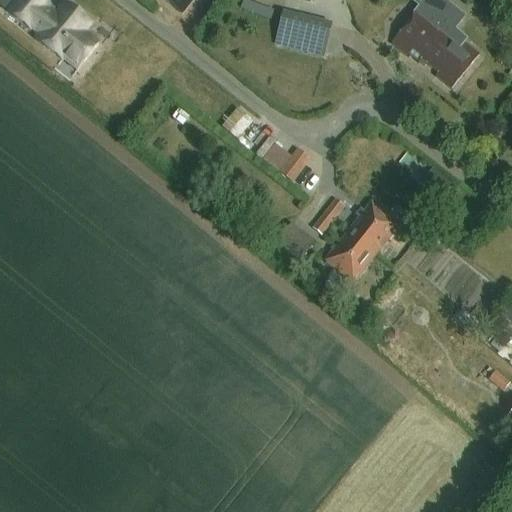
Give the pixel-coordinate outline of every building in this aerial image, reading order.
[(19,0),(6,17),(29,35),(30,34),(38,40),(34,44),(61,66),(68,56),(83,67),(97,49),(83,37),(91,28),(64,7),(53,20),(46,14),(49,10),(36,0),(19,0)] [(165,0),(182,13),(193,0),(165,0)] [(246,0),(245,0),(243,8),(270,18),(273,10),(246,0)] [(444,6),(437,0),(432,0),(417,18),(416,18),(393,45),(409,58),(411,56),(425,68),(428,65),(439,75),(437,77),(452,89),(479,57),(448,31),(456,22),(442,9),(444,6)] [(282,15),(275,47),(324,59),(331,27),(282,15)] [(257,157),(274,170),(286,154),(270,141),(257,157)] [(297,182),(310,162),(295,153),(279,177),(294,186),(297,182)] [(327,237),(345,205),(335,199),(317,231),(327,237)] [(346,234),(375,257),(386,243),(381,239),(393,225),(369,206),(346,234)] [(315,244),(291,225),(279,239),(265,228),(259,236),(297,266),(315,244)] [(364,270),(375,257),(346,234),(324,261),(348,281),(360,267),(364,270)] [(503,393),(510,384),(496,373),(489,382),(503,393)]
